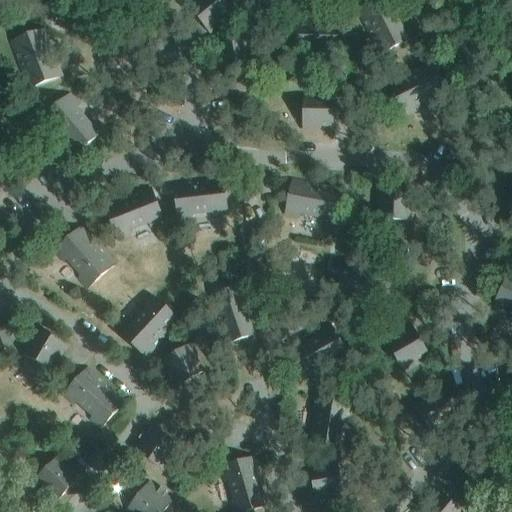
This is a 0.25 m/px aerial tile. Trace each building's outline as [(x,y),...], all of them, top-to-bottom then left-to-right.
[(198,0),(190,7),(212,35),(223,26),(220,22),(234,11),(224,0),(198,0)] [(376,0),(357,10),(380,55),(414,38),(408,25),(404,26),(395,9),(398,7),(394,0),(376,0)] [(295,55),(347,56),(347,20),(330,20),(330,23),(311,23),(312,20),(296,20),(295,55)] [(11,41),(28,90),(65,77),(59,61),(55,63),(48,44),(51,42),(46,29),(11,41)] [(218,46),(222,73),(256,68),(253,52),(251,53),(249,41),(218,46)] [(387,87),(404,119),(418,111),(417,109),(435,100),(436,102),(449,96),(431,63),(387,87)] [(42,119),(77,157),(105,132),(94,120),(92,122),(78,107),(81,104),(71,93),(42,119)] [(303,130),(322,131),(322,126),(333,127),(334,94),(320,93),(320,99),(304,98),(303,130)] [(173,184),(178,221),(193,219),(193,216),(213,213),(213,217),(229,214),(224,176),(173,184)] [(324,222),(337,224),(344,188),(291,178),(284,215),(301,219),(302,214),(325,219),(324,222)] [(105,205),(118,240),(133,235),(131,231),(150,225),(151,227),(166,222),(153,187),(105,205)] [(379,220),(414,222),(415,206),(411,206),(412,193),(376,191),(375,204),(380,204),(379,220)] [(78,278),(88,289),(117,264),(83,226),(55,251),(64,262),(68,259),(81,275),(78,278)] [(353,294),(370,300),(381,269),(364,263),(363,265),(351,261),(340,293),(352,297),(353,294)] [(509,310),(511,311),(511,272),(510,272),(493,306),(507,314),(509,310)] [(209,297),(224,345),(260,334),(255,319),(251,320),(245,300),(250,298),(247,286),(209,297)] [(119,331),(148,357),(182,321),(154,294),(142,307),(145,310),(131,325),(128,322),(119,331)] [(289,352),(305,382),(324,373),(322,370),(347,358),(332,326),(318,333),(319,336),(289,352)] [(389,343),(404,373),(416,366),(414,362),(428,355),(413,326),(400,332),(402,336),(389,343)] [(22,353),(51,370),(59,357),(62,358),(69,346),(37,327),(22,353)] [(160,363),(176,388),(205,370),(197,357),(201,355),(192,342),(160,363)] [(91,420),(101,429),(127,400),(89,367),(63,395),(75,406),(77,403),(93,417),(91,420)] [(415,408),(434,435),(445,427),(444,425),(455,417),(438,392),(415,408)] [(309,444),(346,450),(353,400),(316,394),(314,409),(318,410),(314,429),(311,429),(309,444)] [(134,450),(165,472),(171,463),(169,462),(180,445),(151,425),(134,450)] [(34,482),(56,504),(83,476),(71,464),(69,467),(58,456),(34,482)] [(231,502),(233,511),(244,511),(271,504),(257,456),(220,467),(225,482),(229,481),(234,501),(231,502)] [(484,471),(495,497),(511,489),(511,459),(484,471)] [(311,467),(316,502),(329,500),(329,497),(343,495),(339,463),(311,467)] [(164,511),(174,500),(151,481),(126,510),(129,511),(164,511)] [(428,511),(464,511),(443,495),(428,511)]
